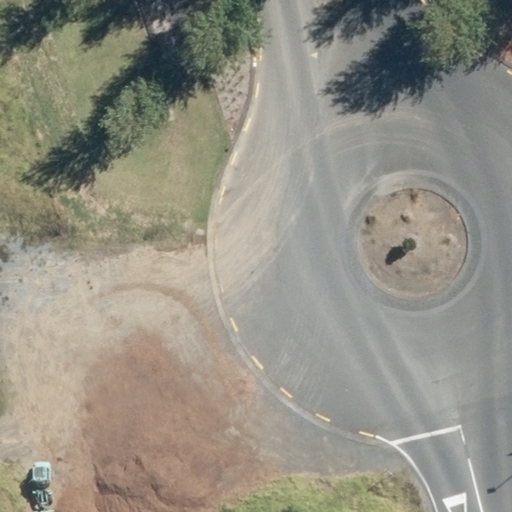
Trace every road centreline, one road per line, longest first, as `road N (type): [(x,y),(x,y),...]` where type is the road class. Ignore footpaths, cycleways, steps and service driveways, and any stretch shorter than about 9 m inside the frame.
road 1 (unclassified): [(511,325),(450,360),(405,363),(360,353),(321,328),(293,292),(276,250),(275,204),(288,160),(314,123)]
road 2 (unclassified): [(314,123),(280,0)]
